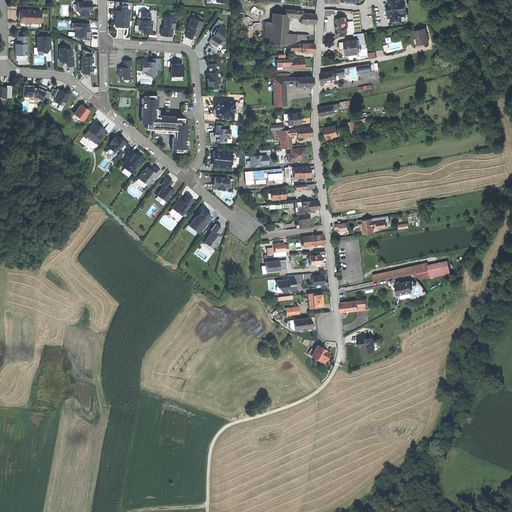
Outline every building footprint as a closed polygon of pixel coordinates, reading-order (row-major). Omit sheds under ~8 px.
[(80,15),(87,15),(87,11),(89,11),(89,8),(90,8),(90,7),(91,7),(90,0),(85,0),(83,0),(83,2),(77,2),(77,4),(77,11),(80,11),(80,15)] [(390,24),(405,22),(404,14),(406,13),(404,0),(386,0),(387,2),(389,15),(390,24)] [(116,26),(126,27),(127,14),(128,14),(129,9),(122,9),(122,11),(117,11),(116,26)] [(29,10),(20,10),(20,16),(20,22),(40,23),(40,11),(32,11),(29,11),(29,10)] [(353,12),(355,30),(362,29),(359,11),(353,12)] [(147,33),(151,33),(152,24),(150,24),(150,20),(150,13),(142,12),(141,20),(139,20),(137,20),(137,25),(139,25),(139,29),(145,30),(144,33),(147,33)] [(271,44),(284,45),(285,33),(287,15),(287,14),(285,14),(274,13),(273,23),(271,43),(271,44)] [(300,16),(300,23),(315,23),(315,19),(316,14),(303,13),(301,13),(300,16)] [(187,28),(189,29),(186,35),(186,37),(190,39),(192,34),(193,33),(197,35),(204,19),(193,14),(187,28)] [(166,36),(172,36),(172,29),(173,29),(173,28),(173,23),(174,23),(176,23),(176,18),(174,18),(170,18),(169,16),(164,16),(163,28),(161,28),(161,36),(166,36)] [(337,36),(347,35),(346,26),(348,26),(348,21),(345,22),(345,17),(341,18),(342,20),(335,21),(336,28),(337,36)] [(214,33),(209,41),(217,47),(219,44),(223,46),(226,41),(222,39),(229,29),(217,21),(211,31),(214,33)] [(89,24),(72,24),(71,28),(75,29),(75,36),(79,36),(79,38),(82,38),(82,40),(91,40),(92,32),(88,32),(89,29),(89,24)] [(425,28),(414,31),(418,45),(423,43),(429,42),(425,28)] [(297,34),(285,33),(284,45),(287,45),(295,42),(296,42),(297,34)] [(51,35),(36,36),(37,47),(34,47),(34,53),(52,52),(51,35)] [(26,36),(17,36),(17,44),(15,44),(15,46),(16,46),(16,49),(15,49),(15,55),(27,55),(26,36)] [(347,54),(359,52),(358,44),(358,39),(345,41),(347,54)] [(314,48),(314,44),(301,43),(301,45),(301,49),(301,51),(301,52),(314,53),(314,48)] [(65,48),(59,48),(59,61),(67,61),(67,66),(70,66),(73,66),(73,57),(71,57),(71,49),(65,49),(65,48)] [(83,56),(82,56),(82,73),(83,75),(85,73),(87,75),(88,73),(92,73),(92,65),(88,66),(88,62),(92,62),(92,56),(89,56),(89,52),(83,50),(83,56)] [(146,58),(141,59),(142,71),(146,71),(146,75),(151,76),(156,75),(156,69),(160,69),(160,58),(152,58),(152,62),(150,62),(149,62),(146,58)] [(282,67),(291,66),(291,60),(291,59),(276,60),(277,69),(282,69),(282,67)] [(291,66),(291,69),(304,68),(304,64),(304,59),(291,60),(291,66)] [(175,64),(171,64),(171,76),(183,75),(182,63),(175,64)] [(207,78),(208,87),(213,86),(212,83),(218,83),(217,78),(219,77),(217,63),(208,64),(209,72),(208,72),(209,75),(209,78),(207,78)] [(124,67),(118,68),(118,76),(119,76),(119,81),(123,81),(127,81),(127,82),(133,82),(133,74),(132,74),(132,64),(124,65),(124,67)] [(360,67),(350,68),(351,73),(352,82),(363,80),(360,67)] [(322,78),(323,82),(337,80),(337,76),(336,71),(336,70),(321,73),(322,78)] [(285,91),(285,82),(284,77),(275,78),(275,84),(276,91),(285,91)] [(296,82),(297,87),(312,87),(313,82),(313,77),(296,77),(296,82)] [(33,86),(22,85),(22,97),(33,97),(33,100),(37,100),(37,99),(41,101),(44,96),(47,98),(50,93),(46,91),(47,89),(41,85),(39,89),(38,88),(37,89),(32,87),(33,86)] [(54,101),(64,106),(70,94),(54,86),(50,94),(56,97),(54,101)] [(286,105),(285,91),(276,91),(273,91),(274,106),(286,105)] [(161,132),(161,131),(161,116),(156,115),(156,109),(157,109),(157,96),(153,95),(150,95),(150,98),(141,98),(141,103),(142,103),(142,106),(141,106),(141,123),(148,123),(148,129),(151,129),(153,129),(153,132),(161,132)] [(234,101),(218,100),(217,109),(215,109),(213,111),(213,114),(214,117),(229,118),(230,110),(233,111),(234,101)] [(86,109),(83,106),(83,107),(82,106),(81,105),(74,114),(83,121),(87,116),(86,116),(89,111),(86,109)] [(334,108),(333,105),(320,107),(320,111),(320,116),(335,114),(334,110),(334,108)] [(288,124),(301,123),(300,118),(300,113),(287,114),(288,120),(288,124)] [(172,151),(179,151),(179,148),(187,149),(188,143),(187,143),(187,140),(188,124),(184,124),(181,124),(181,118),(175,118),(176,116),(169,116),(168,131),(173,131),(173,138),(172,138),(172,151)] [(354,120),(349,121),(349,125),(351,133),(357,131),(355,124),(354,120)] [(84,135),(93,142),(97,137),(99,138),(105,130),(99,126),(98,128),(97,127),(98,126),(93,122),(89,128),(90,129),(88,130),(84,135)] [(216,136),(216,142),(226,143),(226,138),(228,137),(229,137),(230,129),(223,129),(223,125),(216,125),(215,132),(216,132),(218,132),(218,136),(216,136)] [(327,138),(339,135),(337,128),(336,125),(325,128),(326,133),(327,138)] [(297,134),(297,136),(302,136),(302,137),(311,136),(311,131),(311,127),(296,129),(297,134)] [(290,140),(290,135),(289,130),(281,131),(282,140),(290,140)] [(121,139),(118,136),(117,137),(116,138),(114,137),(109,143),(111,145),(117,149),(118,150),(125,141),(121,139)] [(300,162),(306,161),(305,154),(304,147),(291,149),(291,153),(288,154),(288,156),(288,161),(294,161),(300,160),(300,162)] [(127,155),(125,158),(126,159),(122,165),(128,169),(129,168),(133,171),(142,158),(138,155),(134,152),(134,153),(130,150),(127,155)] [(231,152),(213,151),(213,156),(214,156),(213,166),(230,168),(230,166),(231,166),(232,165),(233,162),(231,161),(230,160),(231,152)] [(269,165),(268,154),(250,155),(250,165),(269,165)] [(300,177),(300,178),(310,177),(310,171),(309,166),(299,167),(300,177)] [(137,178),(146,185),(152,177),(155,179),(161,172),(155,167),(152,171),(151,172),(149,170),(149,169),(147,167),(145,170),(144,170),(137,178)] [(157,195),(166,202),(173,191),(168,187),(172,182),(170,180),(167,177),(161,185),(163,187),(157,195)] [(228,178),(214,177),(214,184),(215,184),(214,187),(217,187),(216,189),(221,190),(225,190),(225,188),(225,185),(227,185),(228,180),(228,178)] [(142,190),(146,185),(137,178),(134,183),(142,190)] [(271,199),(284,198),(284,193),(283,188),(270,189),(271,199)] [(163,205),(166,202),(157,195),(154,198),(163,205)] [(171,208),(181,215),(186,208),(187,210),(190,206),(189,206),(194,200),(187,195),(182,201),(181,202),(178,199),(171,208)] [(318,200),(308,201),(309,211),(319,210),(318,205),(318,200)] [(296,213),(297,213),(296,207),(302,206),(302,212),(303,212),(309,211),(308,201),(295,202),(296,213)] [(189,225),(198,233),(211,216),(207,213),(203,210),(198,217),(195,217),(189,225)] [(371,218),(372,219),(372,222),(377,222),(378,225),(378,226),(379,226),(380,226),(380,227),(380,228),(387,227),(386,222),(386,220),(385,220),(384,216),(371,218)] [(365,233),(373,232),(373,225),(372,222),(372,219),(365,220),(363,220),(364,226),(365,233)] [(339,229),(339,231),(348,230),(347,223),(335,224),(336,228),(338,227),(339,229)] [(215,224),(210,230),(212,231),(204,242),(212,249),(214,246),(216,246),(220,240),(219,240),(220,237),(217,234),(221,228),(218,226),(215,224)] [(196,236),(198,233),(189,225),(186,229),(196,236)] [(311,245),(324,244),(323,240),(323,235),(310,236),(311,237),(311,245)] [(303,246),(311,245),(311,237),(302,238),(303,246)] [(273,244),(274,253),(288,251),(287,245),(283,245),(283,243),(279,243),(273,244)] [(309,256),(310,265),(321,264),(321,259),(320,255),(309,256)] [(266,265),(262,265),(262,272),(288,269),(287,259),(265,261),(266,265)] [(444,262),(428,265),(429,269),(429,271),(430,273),(445,270),(444,262)] [(373,274),(374,281),(413,272),(417,271),(429,269),(428,265),(428,263),(373,274)] [(322,275),(311,276),(311,277),(312,285),(316,285),(319,284),(323,284),(323,279),(322,275)] [(397,289),(398,294),(411,291),(410,287),(412,286),(411,281),(401,283),(401,281),(396,282),(397,285),(398,286),(399,289),(397,289)] [(315,295),(313,296),(314,306),(317,305),(322,305),(321,300),(321,295),(317,295),(315,295)] [(366,300),(353,301),(354,310),(357,310),(357,305),(366,304),(366,300)] [(341,307),(341,311),(350,310),(350,301),(340,302),(341,307)] [(285,308),(286,315),(299,314),(298,307),(285,308)] [(309,318),(293,320),(295,330),(302,329),(306,328),(311,328),(310,323),(309,318)] [(290,329),(295,330),(293,320),(288,320),(287,323),(288,323),(288,327),(290,329)] [(357,334),(358,342),(362,342),(362,347),(363,352),(374,351),(374,349),(374,343),(374,340),(374,339),(371,336),(371,333),(366,333),(364,332),(362,334),(357,334)] [(317,346),(312,354),(316,356),(315,359),(320,361),(321,359),(325,361),(326,358),(329,353),(325,351),(321,349),(321,348),(317,346)]
